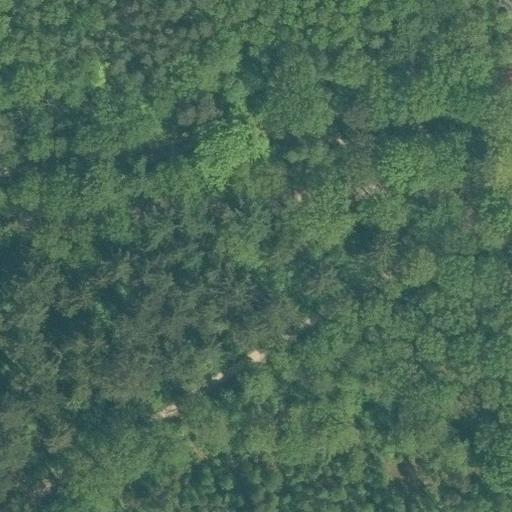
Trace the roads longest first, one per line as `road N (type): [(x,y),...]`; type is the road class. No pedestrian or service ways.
road 1 (track): [(511,209),(313,315),(6,511)]
road 2 (track): [(0,220),(511,181)]
